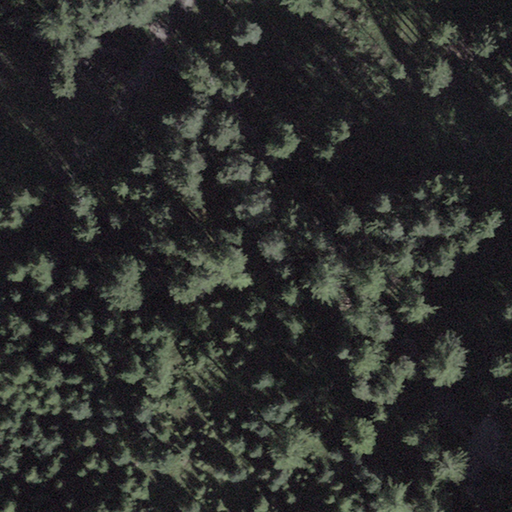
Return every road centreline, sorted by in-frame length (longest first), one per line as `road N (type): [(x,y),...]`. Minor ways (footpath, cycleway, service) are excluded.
road 1 (track): [(175,0),(129,86),(0,256)]
road 2 (track): [(389,511),(446,471),(484,422),(511,347)]
